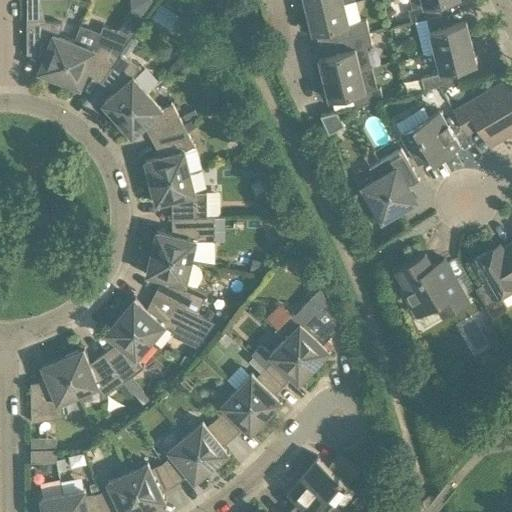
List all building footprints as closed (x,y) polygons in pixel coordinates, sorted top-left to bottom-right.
[(131,0),(132,9),(142,16),(153,1),(152,0),(131,0)] [(304,0),(308,12),(344,3),(354,1),(354,0),(304,0)] [(409,0),(412,9),(408,10),(411,22),(427,18),(427,19),(441,15),(438,3),(452,0),(409,0)] [(160,3),(153,18),(172,27),(180,12),(160,3)] [(352,37),(369,33),(365,19),(349,23),(344,3),(308,12),(313,34),(335,28),(338,40),(352,37)] [(435,52),(472,43),(466,22),(444,27),(441,15),(427,19),(435,52)] [(62,24),(56,23),(27,19),(27,54),(40,56),(40,53),(46,53),(39,71),(38,70),(38,71),(60,80),(74,42),(58,36),(62,24)] [(74,42),(60,80),(82,88),(82,87),(81,87),(87,69),(92,73),(91,75),(101,82),(120,54),(131,38),(103,26),(94,49),(74,42)] [(369,33),(352,37),(338,40),(341,52),(319,58),(324,79),(361,70),(355,49),(372,45),(369,33)] [(131,38),(120,54),(125,57),(136,41),(131,38)] [(457,82),(454,70),(477,65),(472,43),(435,52),(440,73),(421,78),(424,90),(457,82)] [(118,120),(148,93),(134,77),(140,67),(125,57),(120,54),(101,82),(111,89),(113,87),(118,90),(104,102),(103,101),(102,102),(118,120)] [(146,65),(137,73),(150,89),(159,81),(146,65)] [(361,70),(324,79),(329,101),(352,95),(355,107),(383,100),(380,88),(366,91),(361,70)] [(482,95),(453,111),(466,133),(477,126),(489,146),(503,138),(502,136),(511,130),(511,83),(485,100),(482,95)] [(147,130),(153,141),(184,125),(172,103),(162,109),(148,93),(118,120),(133,137),(134,137),(133,136),(147,123),(150,129),(147,130)] [(198,117),(195,110),(182,116),(186,123),(198,117)] [(439,111),(413,127),(400,135),(418,164),(431,157),(434,162),(460,147),(439,111)] [(345,126),(336,112),(320,116),(329,135),(345,126)] [(456,120),(453,114),(446,118),(450,124),(456,120)] [(193,120),(184,125),(187,132),(197,127),(193,120)] [(145,159),(151,182),(190,172),(185,151),(195,146),(187,132),(184,125),(153,141),(159,152),(161,151),(164,156),(147,160),(146,159),(145,159)] [(397,169),(409,162),(401,148),(369,167),(376,180),(364,186),(383,218),(414,199),(407,188),(408,187),(408,186),(407,187),(397,169)] [(196,193),(190,172),(151,182),(157,205),(158,205),(158,203),(175,199),(175,205),(172,205),(172,217),(207,217),(207,193),(196,193)] [(269,213),(269,203),(258,203),(258,213),(269,213)] [(215,217),(207,217),(172,217),(173,229),(176,229),(176,235),(158,231),(158,230),(157,230),(152,253),(191,262),(196,241),(216,241),(215,217)] [(473,260),(485,281),(475,287),(492,317),(505,309),(506,306),(499,295),(511,287),(511,243),(503,249),(499,244),(473,260)] [(187,283),(191,262),(152,253),(146,276),(148,276),(148,275),(166,279),(163,284),(160,283),(155,294),(196,314),(207,293),(187,283)] [(417,316),(436,305),(443,316),(469,301),(445,259),(433,266),(428,259),(419,258),(396,272),(405,287),(401,289),(417,316)] [(265,263),(254,260),(252,271),(263,273),(265,263)] [(275,329),(285,339),(314,367),(331,350),(330,349),(329,350),(323,345),(340,327),(320,287),(292,316),(279,304),(266,318),(276,328),(275,329)] [(135,298),(120,316),(151,342),(165,326),(174,330),(171,335),(200,350),(214,324),(196,315),(196,314),(155,294),(149,305),(152,306),(149,311),(135,299),(136,299),(135,298)] [(203,318),(211,322),(215,314),(207,310),(203,318)] [(104,354),(124,382),(144,368),(138,358),(151,342),(120,316),(105,334),(106,334),(107,333),(121,345),(116,349),(114,346),(104,354)] [(314,367),(285,339),(275,329),(274,330),(284,340),(270,355),(260,345),(251,354),(265,368),(284,386),(292,377),(298,382),(297,383),(298,384),(314,367)] [(506,345),(499,334),(488,340),(495,351),(506,345)] [(85,348),(63,357),(80,394),(98,387),(105,396),(124,382),(104,354),(94,361),(96,364),(91,367),(84,350),(85,349),(85,348)] [(62,401),(80,394),(63,357),(41,366),(41,367),(43,367),(50,384),(44,385),(43,381),(31,383),(32,422),(65,417),(62,401)] [(252,373),(237,389),(266,417),(283,400),(282,399),(281,400),(275,395),(284,386),(265,368),(257,377),(252,373)] [(123,382),(118,387),(128,399),(133,395),(123,382)] [(226,409),(217,418),(236,436),(244,427),(250,433),(249,433),(250,434),(266,417),(237,389),(221,405),(226,409)] [(136,396),(144,406),(151,400),(143,391),(136,396)] [(203,422),(186,436),(212,467),(230,452),(229,451),(228,452),(223,446),(236,436),(217,418),(207,426),(203,422)] [(173,455),(163,463),(176,485),(189,475),(194,481),(193,482),(193,483),(212,467),(186,436),(169,450),(173,455)] [(56,438),(31,438),(31,450),(56,450),(56,438)] [(57,463),(56,450),(31,450),(31,463),(57,463)] [(303,475),(334,501),(361,468),(338,452),(328,467),(318,458),(319,457),(318,457),(303,475)] [(57,460),(59,472),(67,471),(65,459),(57,460)] [(148,463),(128,472),(145,509),(167,499),(166,498),(165,499),(162,491),(176,485),(163,463),(151,469),(148,463)] [(110,488),(99,493),(105,511),(117,511),(122,510),(122,511),(139,511),(145,509),(128,472),(108,482),(110,488)] [(324,511),(334,501),(303,475),(288,493),(288,494),(289,493),(299,501),(288,511),(324,511)] [(105,511),(99,493),(86,496),(85,489),(63,494),(66,511),(105,511)] [(66,511),(63,494),(41,498),(43,511),(66,511)]
